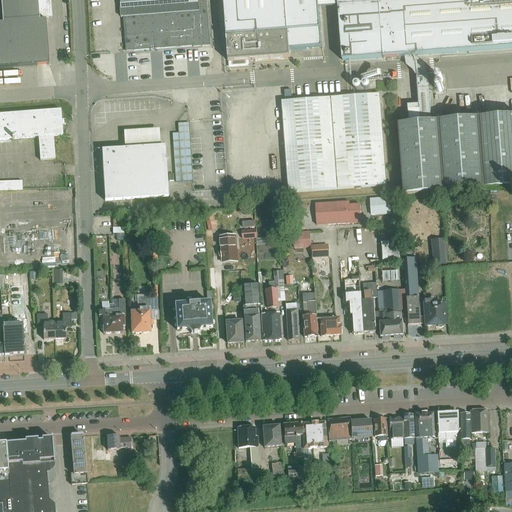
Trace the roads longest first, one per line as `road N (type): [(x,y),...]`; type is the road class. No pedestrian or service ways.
road 1 (unclassified): [(83,91),(511,58)]
road 2 (unclassified): [(166,420),(502,399)]
road 3 (tertiary): [(164,376),(500,358)]
road 4 (unclassified): [(91,380),(83,91)]
road 5 (unclassified): [(0,428),(166,420)]
